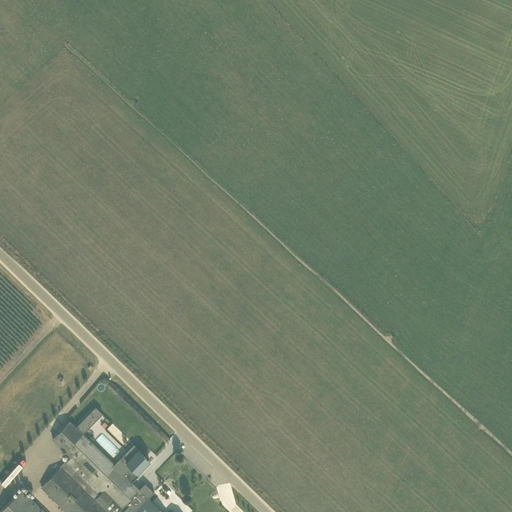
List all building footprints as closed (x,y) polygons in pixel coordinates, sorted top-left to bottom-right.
[(95,406),(76,426),(83,432),(102,413),(95,406)] [(105,428),(108,425),(110,427),(114,424),(108,418),(101,424),(105,428)] [(76,426),(70,420),(51,439),(70,457),(41,487),(66,511),(45,511),(21,489),(12,498),(10,496),(0,505),(0,511),(121,511),(128,506),(126,503),(139,489),(132,482),(132,481),(123,472),(83,432),(76,426)] [(139,474),(137,472),(149,460),(138,450),(126,462),(130,466),(123,472),(132,481),(139,474)] [(162,511),(148,497),(133,511),(162,511)]
